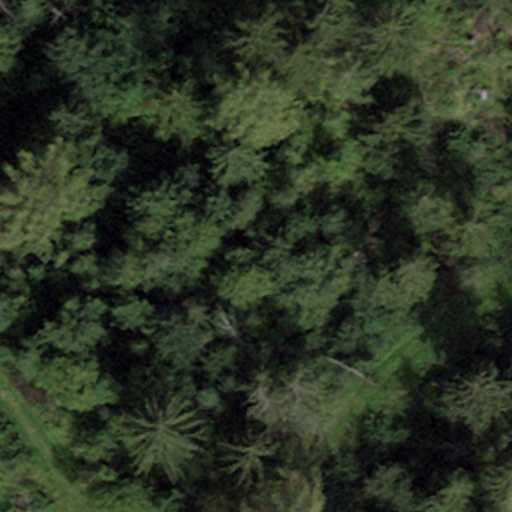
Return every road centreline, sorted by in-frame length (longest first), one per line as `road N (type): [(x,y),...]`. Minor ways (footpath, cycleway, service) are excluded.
road 1 (track): [(267,511),(376,365),(511,265)]
road 2 (track): [(0,399),(90,511)]
